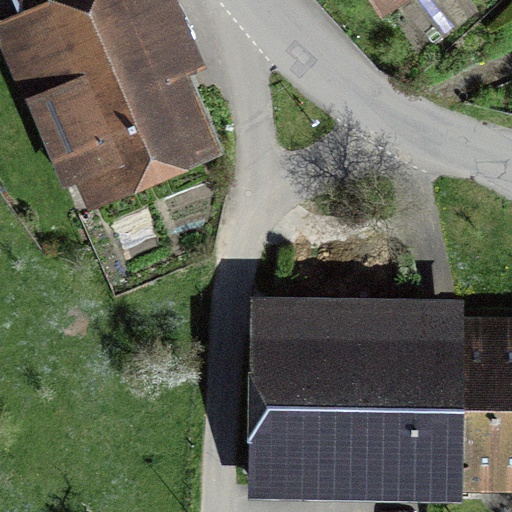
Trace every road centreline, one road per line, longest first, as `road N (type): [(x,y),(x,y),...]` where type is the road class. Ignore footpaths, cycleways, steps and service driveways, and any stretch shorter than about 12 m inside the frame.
road 1 (residential): [(262,6),(207,511)]
road 2 (unclassified): [(511,165),(365,104),(262,6)]
